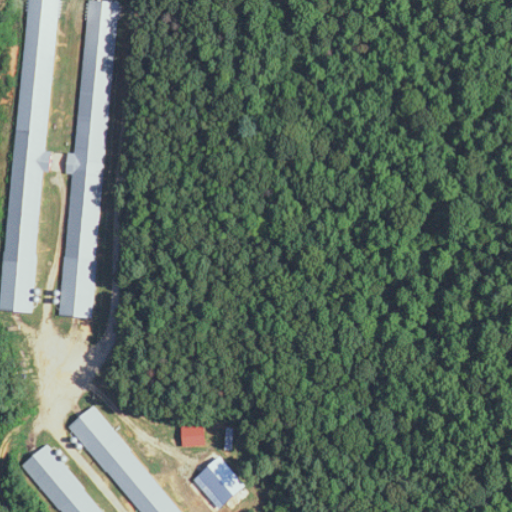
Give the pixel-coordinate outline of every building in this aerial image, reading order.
[(58,0),(26,0),(5,311),(34,313),(44,172),(52,173),(53,153),(48,152),(58,0)] [(117,3),(88,1),(78,155),(70,154),(68,175),(72,175),(62,316),(95,319),(117,3)] [(72,426),(139,511),(182,511),(99,405),(72,426)] [(206,447),(205,427),(183,427),(184,447),(206,447)] [(103,511),(51,445),(29,462),(68,511),(103,511)] [(207,496),(202,500),(212,511),(217,511),(247,487),(222,457),(195,480),(207,496)]
